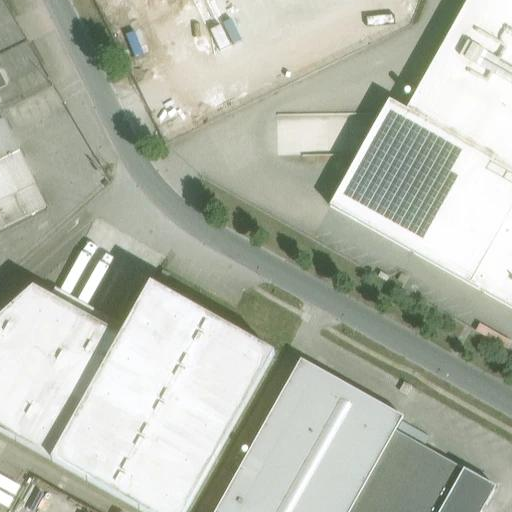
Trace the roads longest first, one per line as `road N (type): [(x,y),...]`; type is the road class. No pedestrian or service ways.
road 1 (unclassified): [(511,404),(194,225),(141,167),(54,0)]
road 2 (unknown): [(25,154),(294,42),(328,0)]
